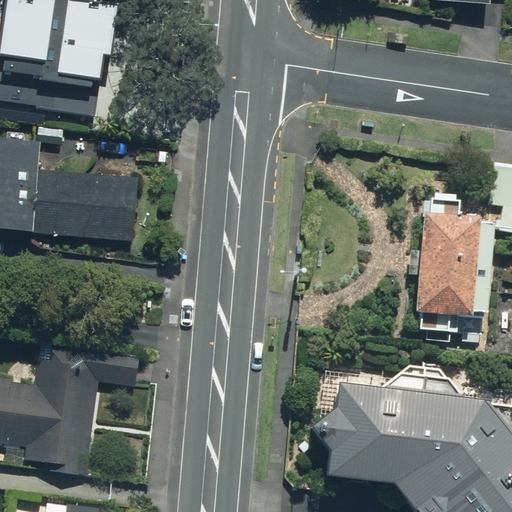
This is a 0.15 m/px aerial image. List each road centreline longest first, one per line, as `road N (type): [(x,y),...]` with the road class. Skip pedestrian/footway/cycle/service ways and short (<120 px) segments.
road 1 (secondary): [(204,511),(242,59)]
road 2 (residential): [(242,59),(511,97)]
road 3 (unknown): [(0,478),(205,501)]
